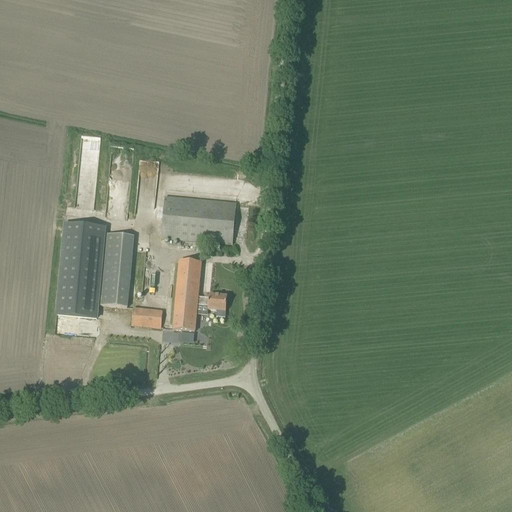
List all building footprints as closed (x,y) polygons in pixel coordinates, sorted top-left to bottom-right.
[(81,137),(77,194),(95,195),(99,138),(81,137)] [(109,174),(130,176),(133,150),(112,148),(109,174)] [(161,239),(232,246),(236,205),(165,198),(161,239)] [(98,320),(99,306),(106,235),(106,228),(64,225),(55,316),(98,320)] [(135,237),(106,235),(99,306),(128,308),(135,237)] [(181,262),(173,331),(195,333),(197,306),(208,307),(208,311),(226,312),(227,298),(210,296),(210,300),(200,299),(204,264),(181,262)] [(163,312),(133,309),(131,327),(161,330),(163,312)]
